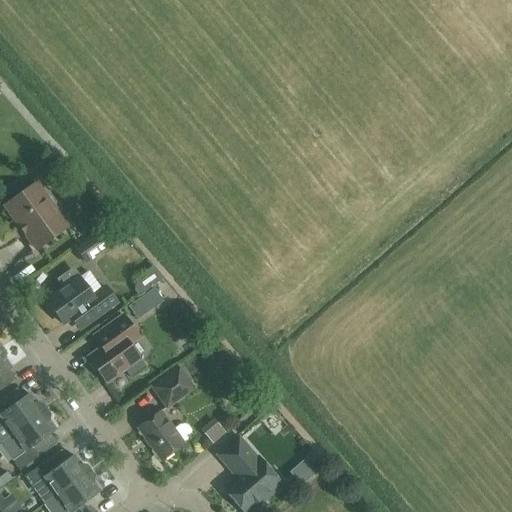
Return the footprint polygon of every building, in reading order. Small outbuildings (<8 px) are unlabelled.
[(26,232),(24,234),(36,250),(67,227),(53,207),(54,206),(54,202),(48,194),(45,193),(43,194),(36,183),(4,206),(18,226),(20,224),(26,232)] [(115,223),(103,232),(112,244),(124,235),(115,223)] [(86,263),(87,262),(112,244),(103,232),(100,229),(75,248),(86,263)] [(92,297),(78,278),(72,270),(59,280),(64,288),(46,302),(62,325),(70,319),(78,330),(116,303),(105,287),(92,297)] [(97,372),(105,383),(139,359),(122,335),(132,328),(123,316),(93,337),(101,349),(87,359),(89,361),(89,365),(93,371),(97,372)] [(0,375),(10,368),(4,359),(5,354),(1,348),(0,348),(0,375)] [(179,369),(153,388),(167,407),(193,388),(179,369)] [(0,442),(45,410),(41,404),(35,403),(29,394),(6,411),(0,401),(0,442)] [(32,446),(55,430),(48,421),(49,415),(45,410),(0,442),(0,444),(19,471),(39,456),(32,446)] [(184,425),(179,425),(173,430),(160,412),(137,428),(161,461),(183,445),(182,443),(189,438),(190,434),(190,430),(187,426),(184,425)] [(256,460),(238,438),(218,456),(232,472),(234,470),(238,475),(222,489),(242,511),(249,511),(281,485),(258,458),(256,460)] [(23,477),(43,505),(90,471),(86,466),(80,465),(73,456),(51,472),(44,462),(23,477)] [(0,489),(15,478),(9,469),(0,475),(0,489)] [(43,505),(48,511),(87,511),(82,504),(99,492),(93,483),(94,477),(90,471),(43,505)] [(0,495),(0,511),(12,511),(3,500),(0,495)]
